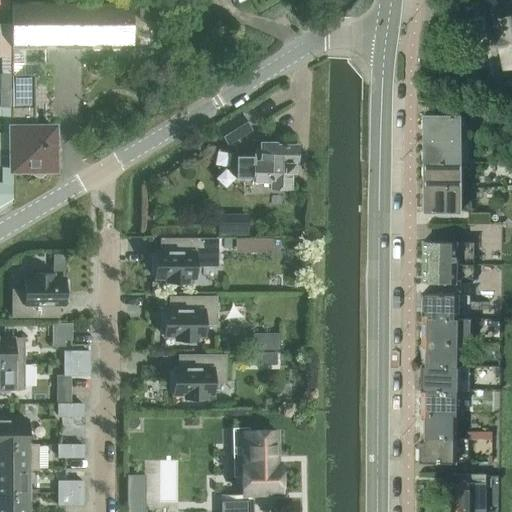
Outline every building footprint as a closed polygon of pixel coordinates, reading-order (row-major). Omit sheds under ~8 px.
[(0,0),(0,9),(10,10),(9,0),(0,0)] [(11,40),(106,40),(132,40),(132,0),(25,0),(10,0),(11,22),(11,39),(11,40)] [(138,0),(139,19),(155,20),(155,0),(138,0)] [(511,13),(494,18),(504,66),(511,64),(511,13)] [(11,22),(0,22),(0,39),(11,39),(11,22)] [(11,39),(0,39),(0,55),(2,56),(11,56),(11,40),(11,39)] [(11,56),(2,56),(1,73),(11,73),(11,56)] [(0,106),(11,107),(11,73),(0,73),(0,106)] [(32,74),(11,74),(11,107),(33,107),(32,74)] [(469,109),(489,109),(489,98),(468,98),(469,109)] [(11,107),(0,106),(0,118),(11,119),(11,107)] [(33,107),(11,107),(12,119),(13,128),(13,132),(13,149),(13,165),(13,169),(31,169),(46,169),(54,169),(53,128),(33,128),(33,107)] [(240,113),(218,126),(228,143),(250,130),(240,113)] [(424,138),(460,137),(459,113),(423,114),(424,138)] [(0,132),(0,148),(13,149),(13,132),(0,132)] [(460,161),(460,137),(424,138),(424,162),(460,161)] [(295,162),(296,146),(276,145),(276,143),(260,142),(260,152),(255,152),(255,156),(236,155),(235,177),(252,177),(251,180),(270,181),(269,187),(289,188),(290,171),(292,171),(293,162),(295,162)] [(0,148),(0,165),(2,165),(13,165),(13,149),(0,148)] [(460,185),(460,161),(424,162),(424,185),(460,185)] [(13,165),(2,165),(2,182),(13,182),(13,169),(13,165)] [(0,192),(13,193),(13,182),(2,182),(0,182),(0,192)] [(460,185),(424,185),(424,210),(461,209),(460,185)] [(13,193),(0,192),(0,203),(13,200),(13,193)] [(488,222),(488,211),(467,211),(467,222),(488,222)] [(155,277),(168,277),(168,282),(188,281),(188,276),(195,276),(195,265),(207,264),(206,238),(162,239),(162,251),(155,251),(155,262),(152,262),(152,275),(155,275),(155,277)] [(236,251),(273,252),(273,239),(237,239),(236,251)] [(455,280),(456,260),(456,240),(422,239),(422,280),(455,280)] [(13,290),(13,316),(59,316),(59,303),(65,303),(65,292),(68,292),(68,280),(53,280),(53,273),(32,273),(32,278),(25,278),(25,290),(13,290)] [(421,315),(457,316),(457,292),(422,291),(421,315)] [(164,335),(176,335),(176,340),(197,340),(197,335),(204,335),(204,323),(216,323),(217,297),(170,297),(171,310),(164,309),(164,320),(161,320),(161,333),(164,333),(164,335)] [(421,315),(421,340),(457,340),(457,341),(469,341),(470,316),(457,316),(421,315)] [(0,362),(24,363),(24,338),(0,338),(0,362)] [(457,341),(457,340),(421,340),(420,363),(456,363),(457,341)] [(65,363),(89,363),(89,351),(65,351),(65,363)] [(186,394),(186,398),(206,398),(206,393),(213,393),(213,382),(225,382),(226,355),(179,355),(179,368),(173,368),(173,379),(170,379),(170,391),(173,391),(173,394),(186,394)] [(24,388),(24,363),(0,362),(0,391),(9,391),(9,388),(24,388)] [(89,363),(65,363),(65,375),(71,375),(89,375),(89,363)] [(456,388),(456,363),(420,363),(420,387),(456,388)] [(65,375),(57,375),(58,404),(59,404),(71,404),(71,375),(65,375)] [(456,412),(456,388),(420,387),(420,412),(456,412)] [(71,404),(59,404),(59,416),(83,416),(83,404),(71,404)] [(455,436),(456,412),(420,412),(419,435),(455,436)] [(0,444),(39,445),(39,444),(28,444),(28,420),(9,420),(9,417),(0,416),(0,444)] [(241,464),(241,476),(242,494),(282,493),(281,464),(277,464),(276,431),(248,431),(249,464),(241,464)] [(455,461),(455,436),(419,435),(419,460),(455,461)] [(39,445),(0,444),(0,468),(39,468),(39,445)] [(83,445),(59,445),(59,457),(83,457),(83,445)] [(39,468),(0,468),(0,492),(28,492),(28,470),(39,470),(39,468)] [(445,507),(445,510),(485,510),(485,473),(454,473),(454,480),(445,480),(445,495),(441,497),(441,504),(445,507)] [(59,493),(83,493),(83,481),(59,481),(59,493)] [(27,511),(28,492),(0,492),(0,511),(27,511)] [(83,493),(59,493),(59,505),(83,505),(83,493)]
